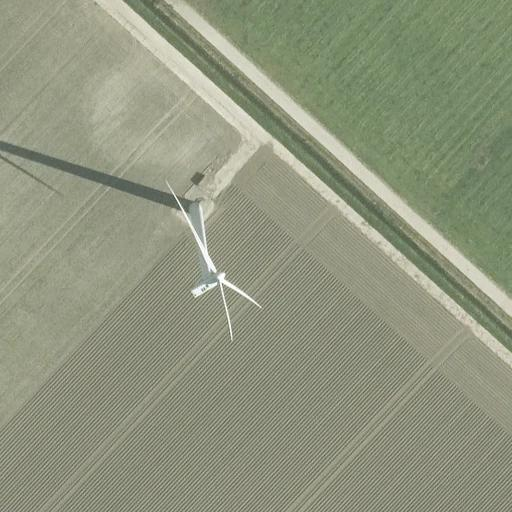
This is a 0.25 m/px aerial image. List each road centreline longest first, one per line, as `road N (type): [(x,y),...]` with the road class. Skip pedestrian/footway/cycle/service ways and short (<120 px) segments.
road 1 (track): [(511,308),(173,0)]
road 2 (track): [(511,362),(264,140)]
